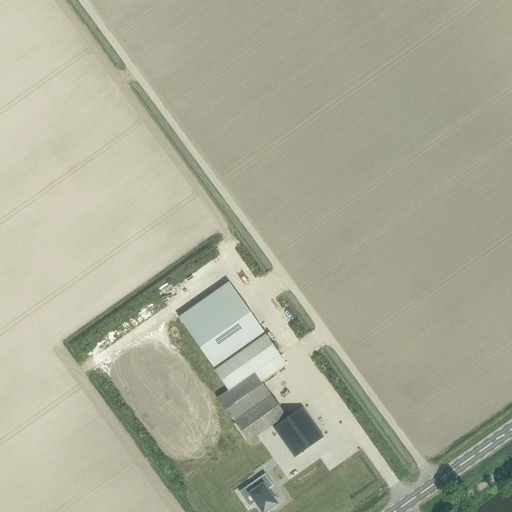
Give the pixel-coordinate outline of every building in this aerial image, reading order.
[(216,370),(265,335),(228,283),(179,318),(216,370)] [(254,373),(279,355),(268,340),(272,337),(269,333),(265,335),(216,370),(215,371),(229,391),(217,399),(248,442),(285,416),(254,373)] [(294,457),(323,437),(302,408),(273,429),(294,457)] [(317,477),(327,495),(340,487),(329,470),(317,477)] [(255,502),(261,511),(264,511),(277,504),(267,490),(273,486),(264,474),(250,484),(254,490),(249,494),(255,502)]
